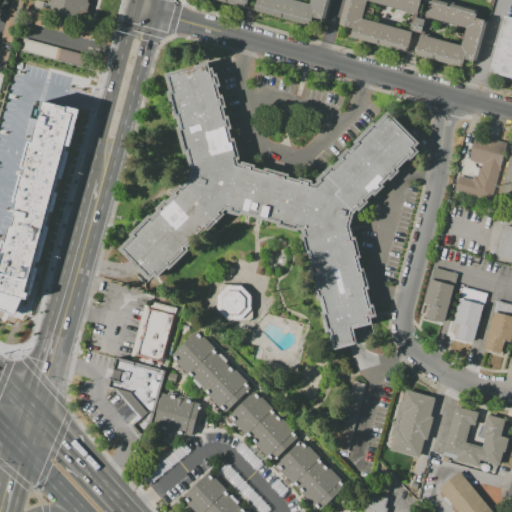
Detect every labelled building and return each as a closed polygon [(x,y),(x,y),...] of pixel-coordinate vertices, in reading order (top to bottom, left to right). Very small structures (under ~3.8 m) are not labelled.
[(0,39),(0,35),(9,0),(21,0),(10,42),(0,39)] [(88,0),(88,2),(89,3),(84,21),(47,9),(49,0),(88,0)] [(220,0),(243,6),(244,0),(306,0),(305,5),(286,0),(251,0),(250,6),(306,21),(307,17),(325,22),(331,0),(220,0)] [(420,0),(417,13),(367,0),(362,19),(412,33),(407,52),(350,37),(352,28),(339,25),(345,0),(420,0)] [(420,35),(460,46),(466,27),(425,16),(430,0),(442,0),(476,9),(474,18),(485,21),(474,61),(463,58),(461,67),(415,54),(420,35)] [(93,39),(29,22),(32,12),(95,29),(93,39)] [(505,16),(511,18),(511,77),(490,71),(505,16)] [(416,18),(424,20),(421,32),(412,30),(416,18)] [(24,38),(91,56),(87,68),(21,50),(24,38)] [(0,49),(8,52),(0,82),(0,49)] [(357,343),(353,328),(372,323),(371,318),(377,316),(373,302),(370,302),(367,289),(369,288),(363,267),(362,267),(359,257),(361,256),(355,236),(353,236),(351,228),(351,224),(352,220),(352,217),(354,215),(354,214),(357,210),(359,211),(370,201),(367,199),(373,193),(375,195),(386,184),(384,183),(389,178),(390,180),(402,168),(401,166),(409,158),(410,160),(420,151),(416,147),(420,143),(388,110),(375,123),(373,122),(353,142),(355,143),(349,150),(347,148),(337,157),(340,159),(333,165),(331,163),(314,180),(299,176),(299,179),(289,177),(290,174),(265,167),(264,170),(255,168),(256,165),(242,161),(241,164),(239,163),(238,160),(241,159),(235,138),(232,139),(230,129),(233,128),(229,115),(226,116),(224,107),(227,106),(224,94),(221,95),(219,87),(221,86),(218,72),(215,72),(214,67),(212,68),(210,61),(164,74),(169,90),(166,91),(174,119),(177,119),(179,126),(176,127),(184,154),(186,154),(190,168),(187,181),(182,186),(180,183),(170,193),(172,195),(166,201),(164,199),(155,208),(157,210),(151,216),(150,214),(129,235),(131,237),(119,250),(150,281),(155,276),(157,278),(168,268),(169,269),(189,249),(188,248),(206,230),(207,231),(225,214),(224,212),(226,210),(228,211),(228,212),(240,216),(241,213),(277,223),(276,227),(298,232),(298,230),(302,231),(302,234),(300,235),(305,256),(309,255),(311,263),(307,265),(311,280),(314,279),(316,287),(313,287),(317,301),(320,300),(322,311),(319,312),(325,334),(328,333),(333,350),(357,343)] [(0,308),(13,315),(21,298),(27,299),(80,109),(42,100),(39,110),(42,111),(37,126),(35,126),(30,141),(28,140),(21,167),(24,169),(23,175),(19,174),(12,201),(15,202),(13,209),(16,211),(11,226),(8,225),(4,241),(2,240),(0,247),(0,308)] [(508,145),(492,203),(453,192),(457,176),(470,180),(472,175),(476,176),(479,163),(469,160),(476,136),(508,145)] [(511,145),(510,145),(494,204),(511,208),(511,145)] [(511,226),(511,258),(494,254),(502,224),(511,226)] [(432,268),(456,275),(443,322),(425,318),(428,306),(423,304),(432,268)] [(218,286),(217,319),(250,320),(250,287),(218,286)] [(463,287),(487,294),(474,342),(457,337),(460,325),(453,323),(463,287)] [(483,349),(496,301),(511,305),(511,332),(509,343),(503,341),(500,353),(483,349)] [(134,357),(145,310),(172,316),(161,363),(134,357)] [(197,331),(251,388),(223,414),(169,357),(197,331)] [(113,359),(164,372),(147,423),(128,395),(105,390),(107,382),(116,384),(118,374),(110,372),(113,359)] [(405,389),(435,398),(419,456),(389,448),(405,389)] [(256,391),(273,408),(271,410),(280,419),(282,417),(295,431),(293,432),(297,436),(272,461),(229,418),(256,391)] [(162,394),(199,404),(190,436),(153,426),(162,394)] [(457,407),(477,412),(474,426),(471,425),(466,443),(480,447),(482,439),(480,438),(487,415),(505,420),(500,436),(509,438),(501,467),(477,460),(475,464),(443,455),(457,407)] [(301,441),(306,446),(307,445),(320,457),(318,459),(326,467),(328,466),(341,480),(340,481),(344,486),(320,509),(277,465),(301,441)] [(459,472),(492,511),(457,511),(438,489),(459,472)] [(208,473),(244,511),(195,511),(182,498),(208,473)] [(364,511),(370,494),(390,500),(386,511),(364,511)]
